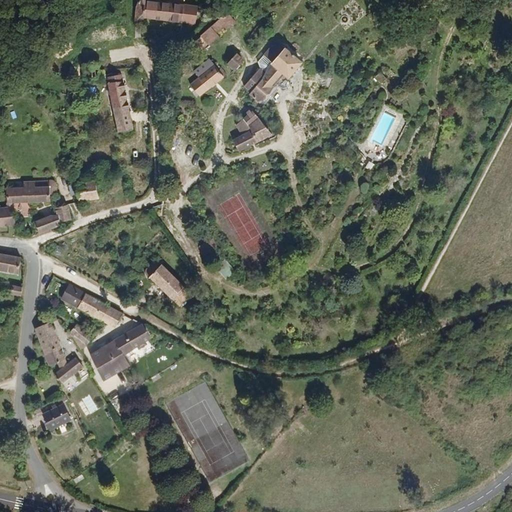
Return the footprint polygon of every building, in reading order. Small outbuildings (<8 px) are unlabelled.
[(156,18),(193,22),(195,4),(194,0),(151,0),(149,21),(156,21),(156,18)] [(195,4),(193,22),(206,24),(208,6),(195,4)] [(235,25),(238,28),(248,20),(240,11),(223,25),(228,31),(235,25)] [(220,43),(231,34),(228,31),(223,25),(212,33),(220,43)] [(272,52),(282,61),(291,45),(283,39),(272,52)] [(299,76),(310,63),(291,45),(282,61),(297,75),(299,76)] [(240,58),(247,64),(254,57),(246,51),(240,58)] [(231,67),(228,69),(219,58),(203,70),(209,77),(200,83),(209,95),(236,73),(231,67)] [(114,75),(113,66),(112,59),(98,61),(99,77),(114,75)] [(299,84),(299,81),(299,76),(297,75),(282,61),(276,71),(261,91),(260,92),(270,101),(284,85),(288,89),(291,89),(293,89),(296,88),(297,87),(299,84)] [(254,84),(261,91),(276,71),(270,66),(254,84)] [(131,132),(147,129),(135,70),(119,73),(119,75),(131,132)] [(270,101),(273,106),(288,89),(284,85),(270,101)] [(248,150),(282,132),(258,102),(242,115),(255,131),(242,139),(248,150)] [(63,190),(69,190),(68,182),(62,182),(62,176),(46,178),(46,184),(35,185),(19,187),(21,202),(64,196),(63,190)] [(92,198),(112,196),(109,177),(89,180),(90,185),(92,198)] [(75,220),(86,217),(81,200),(68,202),(71,210),(75,220)] [(12,224),(28,223),(26,206),(22,206),(9,207),(12,224)] [(0,224),(12,224),(9,207),(0,207),(0,224)] [(52,231),(76,223),(75,220),(71,210),(48,219),(52,231)] [(204,256),(213,251),(208,241),(198,246),(204,256)] [(0,273),(20,276),(21,263),(20,262),(0,257),(0,273)] [(181,307),(193,296),(157,259),(145,271),(181,307)] [(217,273),(228,279),(235,267),(224,261),(217,273)] [(9,298),(22,299),(24,287),(10,285),(9,298)] [(81,310),(88,296),(73,287),(66,301),(81,310)] [(104,322),(111,308),(88,296),(81,310),(104,322)] [(104,322),(118,329),(125,315),(111,308),(104,322)] [(66,360),(52,324),(38,328),(52,369),(57,368),(55,364),(59,362),(62,372),(56,376),(63,385),(84,369),(78,360),(69,367),(66,360)] [(89,347),(95,338),(79,326),(73,335),(76,337),(89,347)] [(102,375),(106,382),(141,362),(135,351),(152,340),(144,326),(92,357),(96,364),(91,368),(94,373),(96,377),(102,375)] [(54,432),(74,423),(67,408),(47,417),(54,432)]
